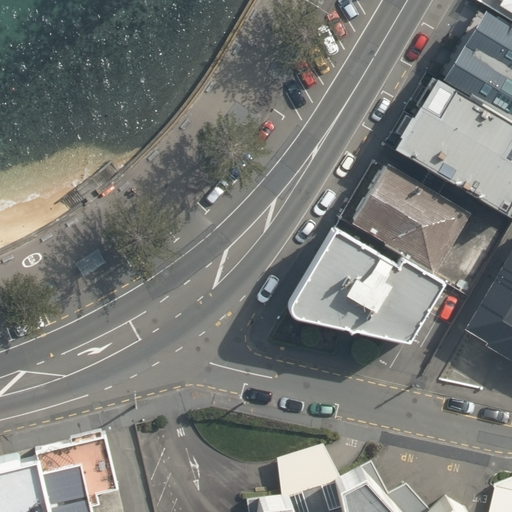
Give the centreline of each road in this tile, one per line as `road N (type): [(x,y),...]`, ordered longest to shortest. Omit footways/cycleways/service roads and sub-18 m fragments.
road 1 (secondary): [(140,344),(168,325),(271,212),(337,122),(409,0)]
road 2 (residential): [(140,344),(511,436)]
road 3 (unknown): [(423,382),(511,232)]
road 4 (secondary): [(0,392),(140,344)]
